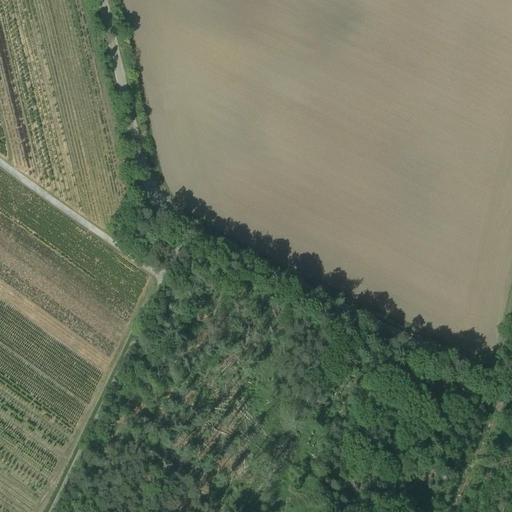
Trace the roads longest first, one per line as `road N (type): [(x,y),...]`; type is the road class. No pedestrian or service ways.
road 1 (unclassified): [(99,0),(143,166),(182,223),(184,266),(173,303),(66,511)]
road 2 (track): [(182,223),(511,393)]
road 3 (track): [(0,158),(180,287)]
